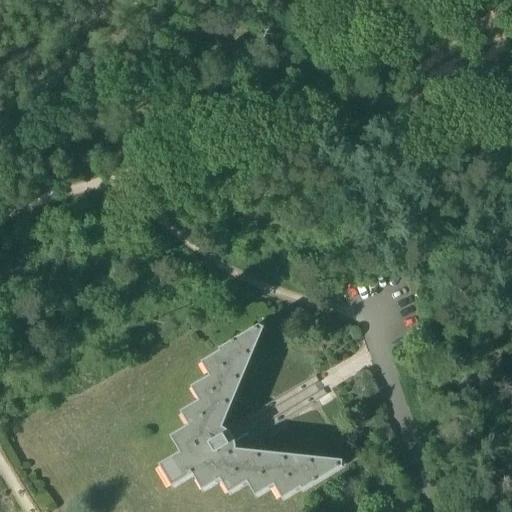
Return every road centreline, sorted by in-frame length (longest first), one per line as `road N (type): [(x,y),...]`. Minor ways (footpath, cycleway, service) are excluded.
road 1 (track): [(0,218),(305,107),(511,84)]
road 2 (track): [(100,179),(197,249),(282,293),(370,318)]
road 3 (residential): [(430,511),(370,318)]
